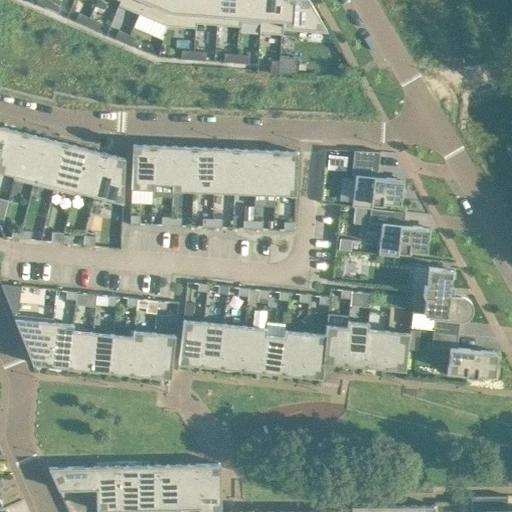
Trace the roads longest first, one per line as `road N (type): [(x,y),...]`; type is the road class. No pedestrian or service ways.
road 1 (residential): [(432,117),(379,131),(60,118),(0,102)]
road 2 (residential): [(0,330),(18,373),(18,442),(49,511)]
road 3 (residential): [(511,252),(432,117)]
road 4 (residential): [(432,117),(364,0)]
